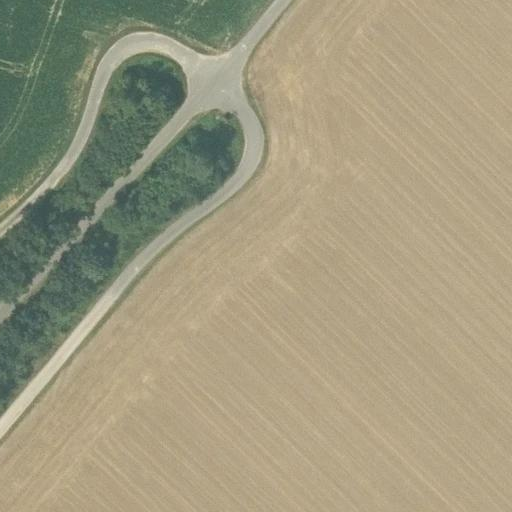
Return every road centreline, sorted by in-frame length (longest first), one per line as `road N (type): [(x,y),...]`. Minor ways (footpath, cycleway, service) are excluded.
road 1 (track): [(0,430),(157,245),(245,177),(257,155),(253,130),(243,108),(216,86)]
road 2 (track): [(216,86),(166,47),(136,46),(107,64),(84,139),(66,168),(0,230)]
road 3 (track): [(216,86),(0,323)]
